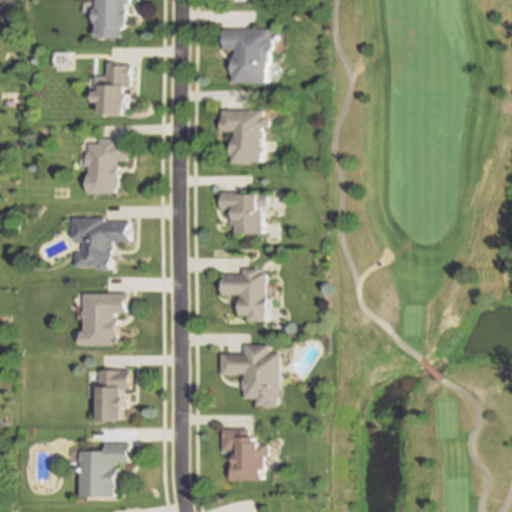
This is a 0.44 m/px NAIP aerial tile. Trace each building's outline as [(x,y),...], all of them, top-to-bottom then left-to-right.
[(132,0),(132,3),(126,3),(126,9),(129,9),(129,19),(126,19),(126,36),(97,36),(97,21),(94,22),(94,6),(97,6),(96,0),(132,0)] [(269,50),(269,62),(267,62),(267,80),(234,81),(234,72),(232,72),(232,59),(234,60),(234,53),(236,53),(236,48),(224,48),(224,39),(223,39),(223,28),(272,27),(272,38),(273,39),(273,47),(270,50),(269,50)] [(115,61),(115,63),(133,63),(133,83),(129,83),(129,113),(104,113),(104,101),(98,101),(98,89),(104,90),(104,83),(108,83),(108,63),(108,61),(115,61)] [(265,126),(264,143),(266,144),(266,149),(264,151),(264,160),(248,160),(248,161),(235,161),(235,160),(235,153),(233,153),(233,142),(236,142),(236,135),(237,135),(237,129),(224,129),(223,129),(223,117),(224,117),(224,108),(265,108),(265,115),(268,115),(271,118),(271,123),(268,126),(265,126)] [(121,137),(121,143),(122,143),(128,143),(128,146),(131,145),(132,160),(128,160),(128,166),(122,166),(122,192),(91,192),(91,143),(101,143),(101,137),(121,137)] [(240,190),(240,193),(273,192),(273,205),(264,205),(265,210),(267,210),(268,232),(240,232),(240,224),(236,224),(236,209),(231,209),(231,208),(225,208),(225,191),(240,190)] [(107,217),(107,221),(133,221),(133,233),(133,241),(118,241),(118,257),(115,257),(115,265),(114,265),(114,267),(102,267),(102,265),(86,265),(78,265),(78,248),(86,248),(86,233),(74,233),(74,217),(107,217)] [(265,268),(265,271),(271,271),(271,274),(272,294),(272,296),(274,296),(274,312),(272,312),(272,314),(272,319),(253,319),(253,314),(246,314),(246,294),(228,294),(228,274),(249,274),(249,271),(249,268),(265,268)] [(118,314),(118,318),(122,318),(122,338),(118,338),(118,344),(87,344),(84,344),(84,330),(87,330),(87,314),(87,293),(130,293),(130,314),(118,314)] [(273,344),(273,353),(283,353),(284,398),(282,398),(282,406),(262,406),(262,398),(249,398),(249,389),(247,389),(247,379),(249,379),(249,371),(225,371),(225,353),(248,353),(248,344),(273,344)] [(102,420),(102,417),(104,417),(104,416),(103,389),(102,389),(101,369),(125,369),(134,369),(134,388),(127,389),(127,397),(130,397),(130,408),(127,408),(127,419),(116,419),(116,420),(103,420),(102,420)] [(249,429),(249,437),(259,436),(259,442),(265,442),(265,444),(269,444),(271,444),(271,457),(269,457),(269,469),(265,469),(265,480),(239,480),(234,480),(234,460),(239,460),(239,450),(226,450),(226,437),(226,429),(249,429)] [(119,497),(85,496),(84,461),(83,460),(83,453),(84,451),(108,451),(108,442),(118,442),(132,442),(133,442),(135,442),(135,453),(133,453),(133,462),(132,462),(119,462),(119,467),(121,467),(122,467),(122,478),(121,478),(121,487),(119,487),(119,497)]
